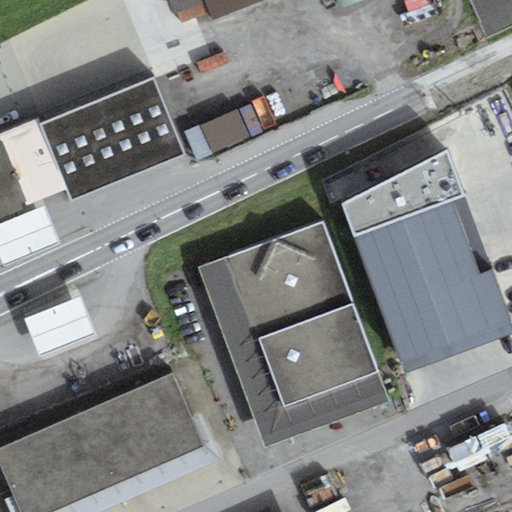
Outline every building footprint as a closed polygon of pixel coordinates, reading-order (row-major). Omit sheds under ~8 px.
[(182,23),(208,12),(203,0),(167,0),(174,15),(178,14),(182,23)] [(203,0),(208,12),(212,21),(264,0),(203,0)] [(368,0),(336,0),(341,11),(368,0)] [(72,203),(185,155),(153,79),(40,126),(37,120),(0,135),(0,218),(67,190),(72,203)] [(198,162),(248,138),(236,111),(185,134),(198,162)] [(511,322),(446,151),(342,204),(405,374),(511,334),(511,322)] [(0,224),(0,257),(5,268),(61,244),(45,205),(0,224)] [(324,223),(199,269),(265,449),(390,404),(324,223)] [(25,321),(42,359),(97,336),(81,297),(25,321)] [(174,375),(0,448),(0,464),(14,498),(20,511),(51,511),(204,446),(193,419),(174,375)] [(41,416),(56,411),(46,382),(31,387),(41,416)] [(201,415),(193,419),(204,446),(51,511),(20,511),(14,498),(4,503),(8,511),(101,511),(221,460),(201,415)] [(511,420),(451,452),(464,475),(511,449),(511,420)]
